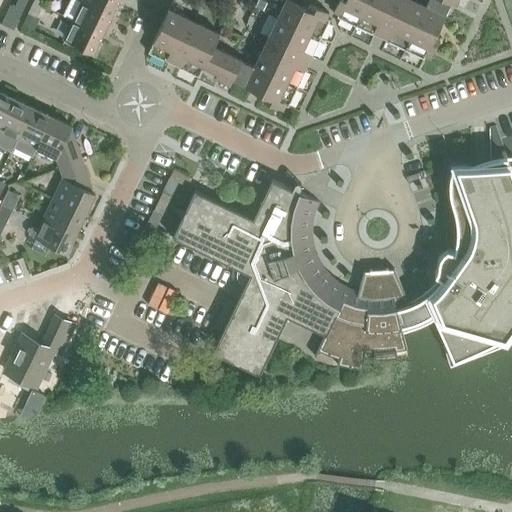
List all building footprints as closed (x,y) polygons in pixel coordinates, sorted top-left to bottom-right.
[(23,10),(27,0),(18,0),(15,6),(23,10)] [(71,15),(75,0),(66,0),(63,13),(71,15)] [(82,0),(82,1),(111,16),(118,0),(82,0)] [(198,10),(202,3),(196,0),(193,0),(191,7),(198,10)] [(263,11),(267,3),(261,0),(258,0),(255,7),(263,11)] [(286,0),(277,18),(321,39),(330,19),(327,18),(329,13),(310,4),(308,9),(300,5),(302,0),(286,0)] [(339,0),(334,11),(338,14),(337,17),(357,26),(369,0),(339,0)] [(412,0),(369,0),(357,26),(404,49),(425,6),(412,0)] [(445,15),(451,3),(456,5),(457,0),(428,0),(425,6),(445,15)] [(28,13),(36,16),(42,5),(34,1),(28,13)] [(102,34),(111,16),(82,1),(73,20),(102,34)] [(404,49),(424,59),(426,56),(431,58),(440,39),(435,36),(445,15),(425,6),(404,49)] [(204,66),(213,46),(220,33),(169,9),(148,52),(199,77),(204,66)] [(277,18),(254,66),(298,87),(321,39),(277,18)] [(93,53),(102,34),(73,20),(64,39),(93,53)] [(254,66),(213,46),(204,66),(218,73),(215,78),(230,85),(232,80),(245,86),(254,66)] [(298,87),(254,66),(245,86),(266,96),(264,101),(283,110),(285,105),(288,107),(298,87)] [(0,124),(13,98),(0,91),(0,124)] [(13,147),(32,107),(13,98),(0,124),(0,145),(11,151),(13,147)] [(32,157),(36,149),(52,116),(32,107),(13,147),(32,157)] [(57,158),(60,168),(83,160),(77,143),(66,138),(72,126),(52,116),(36,149),(56,158),(57,158)] [(63,177),(53,197),(86,213),(95,193),(83,187),(88,176),(83,160),(60,168),(63,177)] [(295,182),(294,183),(292,188),(272,179),(254,218),(195,189),(185,209),(181,207),(180,206),(179,206),(178,207),(177,207),(176,208),(175,209),(175,210),(175,211),(175,212),(175,213),(176,214),(177,214),(182,217),(172,236),(238,268),(237,272),(237,275),(237,279),(239,282),(241,284),(244,286),(213,352),(232,361),(230,366),(230,367),(230,368),(230,369),(230,370),(231,371),(232,371),(233,372),(234,372),(235,372),(236,371),(237,370),(238,369),(240,365),(259,374),(288,316),(325,334),(315,356),(316,356),(319,350),(328,354),(328,355),(329,355),(330,355),(339,358),(337,364),(339,365),(339,364),(349,366),(349,367),(351,368),(351,367),(361,368),(361,369),(363,369),(365,352),(374,352),(374,359),(380,359),(386,358),(398,357),(397,351),(407,349),(401,327),(417,322),(431,310),(454,361),(502,340),(511,326),(511,169),(511,166),(510,165),(508,165),(452,167),(452,170),(450,175),(450,180),(449,186),(450,191),(451,199),(454,207),(455,212),(456,217),(457,223),(457,228),(457,234),(457,239),(456,244),(455,251),(447,249),(443,252),(440,257),(439,262),(438,264),(437,269),(435,273),(441,278),(424,295),(411,305),(394,268),(393,269),(387,270),(386,267),(379,268),(372,268),(371,272),(365,271),(364,270),(358,293),(348,289),(338,283),(329,276),(323,267),(317,257),(313,246),(311,231),(311,223),(313,212),(317,202),(319,203),(320,202),(299,192),(302,187),(302,186),(302,185),(302,184),(301,183),(301,182),(300,181),(299,181),(297,181),(296,181),(295,182)] [(2,206),(12,211),(20,195),(8,190),(1,205),(2,206)] [(163,191),(154,210),(163,214),(172,196),(163,191)] [(86,213),(53,197),(46,194),(42,201),(50,204),(44,217),(76,232),(86,213)] [(2,206),(0,210),(0,222),(6,225),(12,211),(2,206)] [(67,252),(76,232),(44,217),(34,237),(67,252)] [(166,232),(148,223),(143,232),(162,241),(166,232)] [(36,386),(53,350),(59,354),(74,324),(57,316),(43,344),(23,335),(6,371),(36,386)] [(32,389),(20,415),(37,413),(45,396),(32,389)]
